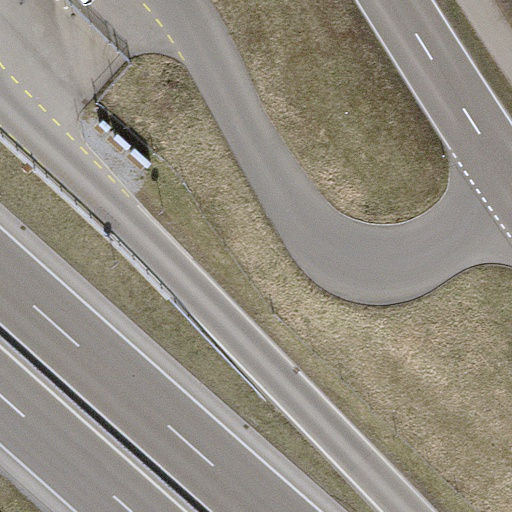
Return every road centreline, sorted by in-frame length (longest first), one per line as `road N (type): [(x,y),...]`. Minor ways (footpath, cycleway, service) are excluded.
road 1 (motorway): [(270,511),(0,272)]
road 2 (primary): [(399,0),(511,176)]
road 3 (motorway): [(0,395),(129,511)]
